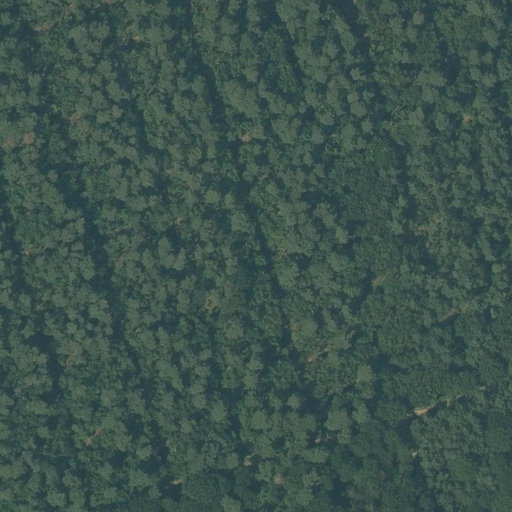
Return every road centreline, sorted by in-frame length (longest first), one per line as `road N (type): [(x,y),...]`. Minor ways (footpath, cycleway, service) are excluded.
road 1 (track): [(511,98),(331,167),(431,511)]
road 2 (track): [(511,383),(130,511)]
